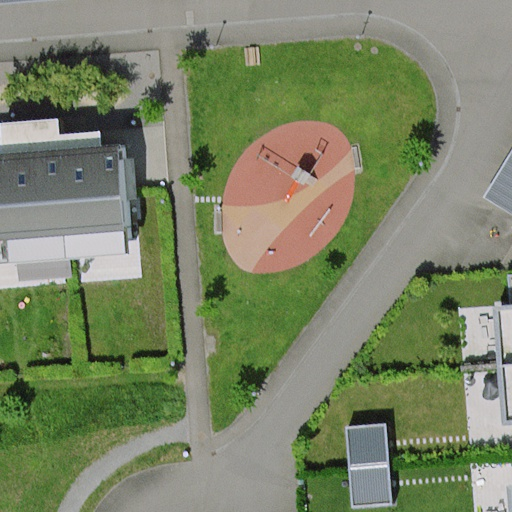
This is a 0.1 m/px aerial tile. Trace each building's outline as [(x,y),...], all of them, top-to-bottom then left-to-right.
[(0,265),(130,256),(122,149),(104,147),(101,134),(61,136),(59,120),(1,125),(2,142),(0,142),(0,265)] [(511,153),(486,197),(511,212),(511,153)] [(487,349),(511,347),(508,301),(483,304),(487,349)] [(348,428),(351,471),(389,467),(385,425),(348,428)] [(351,471),(354,508),(392,505),(389,467),(351,471)]
